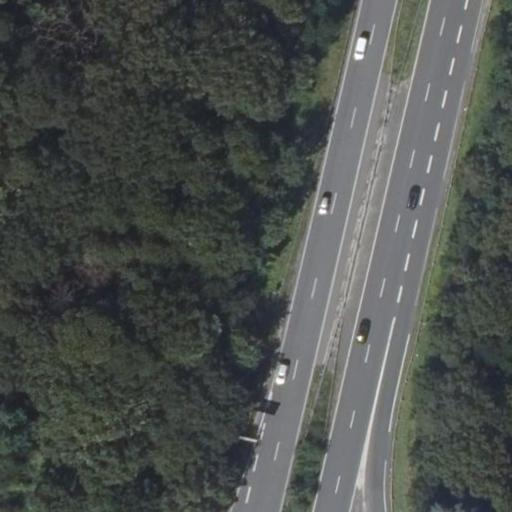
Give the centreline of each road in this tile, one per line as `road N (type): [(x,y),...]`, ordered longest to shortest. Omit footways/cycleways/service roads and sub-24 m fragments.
road 1 (primary): [(378,0),(261,511)]
road 2 (primary): [(377,315),(447,0)]
road 3 (trunk): [(376,511),(371,472),(395,362),(377,315)]
road 4 (primary): [(334,511),(377,315)]
